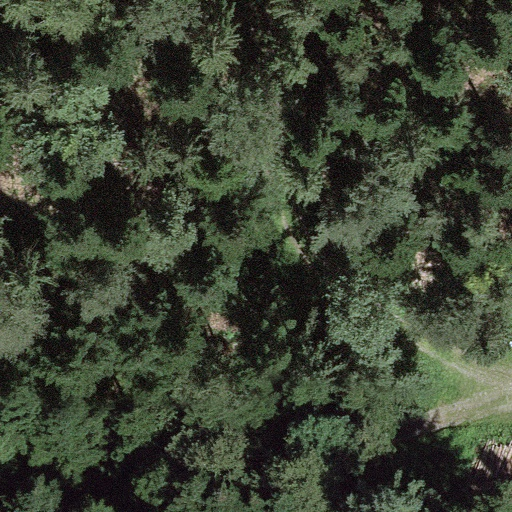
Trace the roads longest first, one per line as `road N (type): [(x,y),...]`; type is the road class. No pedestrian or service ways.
road 1 (track): [(511,396),(460,416),(0,509)]
road 2 (track): [(511,392),(349,296),(279,210),(257,0)]
